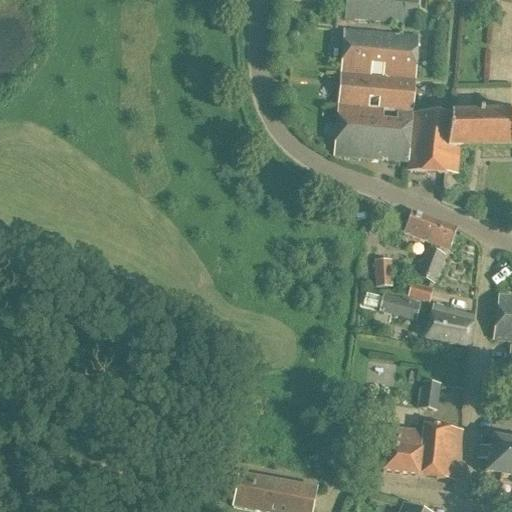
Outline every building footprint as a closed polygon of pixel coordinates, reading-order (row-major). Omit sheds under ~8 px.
[(399,24),(401,1),(386,0),(345,0),(343,19),(399,24)] [(340,75),(414,81),(417,37),(343,31),(340,75)] [(337,107),(411,113),(414,81),(340,75),(337,107)] [(337,107),(333,158),(406,164),(407,164),(411,113),(337,107)] [(450,116),(411,113),(407,164),(406,164),(406,172),(457,176),(459,150),(463,149),(464,115),(450,116)] [(464,115),(463,149),(511,149),(511,148),(511,113),(509,114),(509,113),(464,115)] [(448,251),(456,230),(411,213),(403,234),(448,251)] [(433,285),(444,256),(425,249),(414,278),(433,285)] [(374,289),(392,288),(390,261),(373,262),(374,289)] [(426,303),(429,290),(410,285),(407,298),(426,303)] [(415,322),(419,304),(382,295),(378,313),(415,322)] [(511,343),(511,298),(498,297),(493,341),(511,343)] [(468,348),(475,315),(433,306),(426,339),(468,348)] [(436,413),(439,386),(421,383),(417,411),(436,413)] [(455,482),(461,431),(422,427),(422,434),(387,429),(382,473),(455,482)] [(511,441),(493,438),(490,449),(479,447),(477,461),(487,463),(485,474),(511,479),(511,441)] [(311,511),(315,490),(238,475),(232,509),(250,511),(311,511)]
